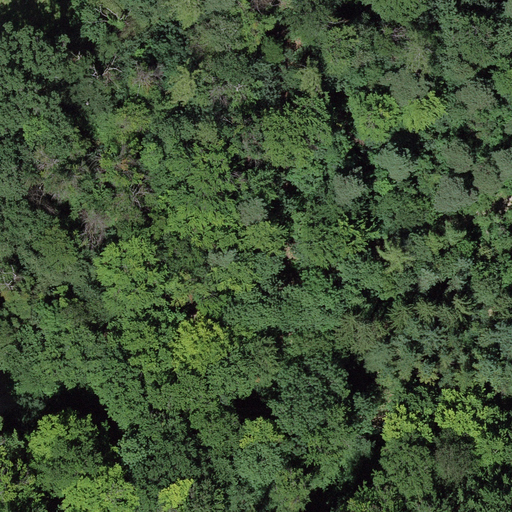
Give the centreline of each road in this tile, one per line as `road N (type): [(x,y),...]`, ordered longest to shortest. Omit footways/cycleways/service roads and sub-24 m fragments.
road 1 (track): [(511,366),(411,372),(257,354),(100,323),(346,269),(511,202)]
road 2 (track): [(511,313),(100,323),(35,369),(0,408)]
